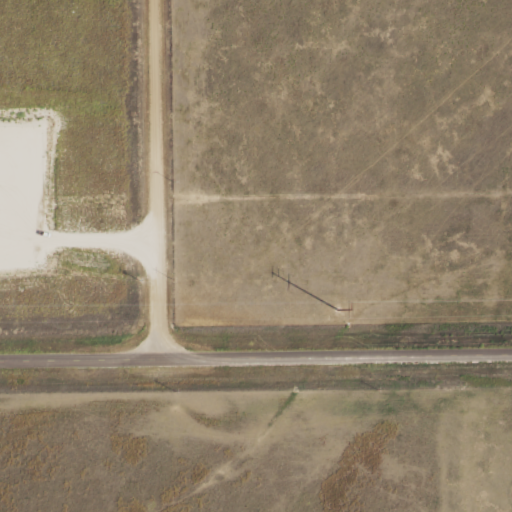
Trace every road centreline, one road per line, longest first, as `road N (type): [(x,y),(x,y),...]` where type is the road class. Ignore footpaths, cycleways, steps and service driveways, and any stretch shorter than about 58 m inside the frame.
road 1 (tertiary): [(511,352),(0,359)]
road 2 (residential): [(159,357),(155,0)]
